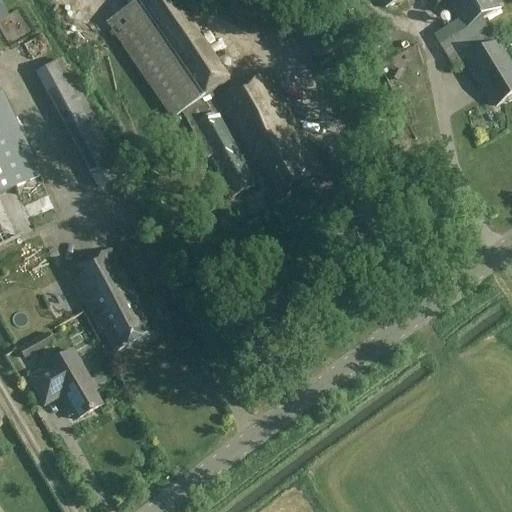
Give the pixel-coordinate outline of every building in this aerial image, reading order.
[(180,115),(232,200),(256,185),(206,100),(230,86),(177,0),(146,0),(110,22),(170,121),(180,115)] [(380,0),(386,10),(405,0),(380,0)] [(511,68),(498,45),(497,45),(482,21),(500,10),(493,0),(429,0),(435,8),(443,3),(461,33),(457,35),(472,60),(468,63),(473,70),(469,72),(479,88),(485,84),(490,92),(488,94),(496,108),(504,102),(509,103),(511,101),(511,68)] [(96,191),(123,177),(61,61),(35,76),(96,191)] [(339,105),(362,93),(346,62),(322,74),(339,105)] [(280,198),(321,176),(296,130),(291,133),(262,77),(220,99),(260,171),(264,169),(280,198)] [(0,247),(59,220),(1,94),(0,94),(0,247)] [(108,252),(67,274),(99,334),(103,332),(115,355),(152,335),(136,305),(137,305),(108,252)] [(79,318),(66,322),(70,334),(83,330),(79,318)] [(23,361),(52,345),(46,335),(18,351),(23,361)] [(88,382),(86,377),(75,358),(71,352),(40,369),(41,371),(26,380),(45,412),(64,401),(76,422),(100,408),(86,383),(88,382)]
